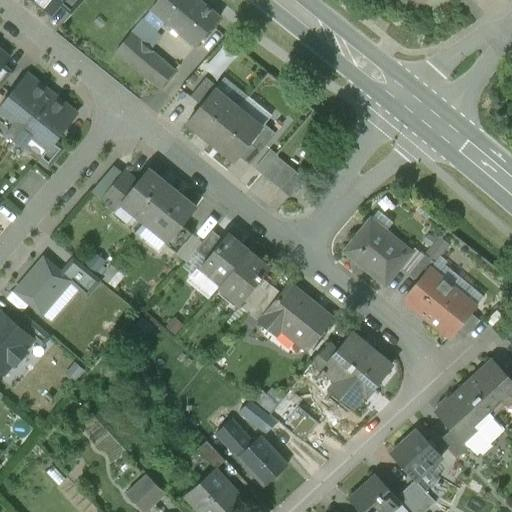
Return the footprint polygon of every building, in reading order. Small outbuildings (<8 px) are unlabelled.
[(33,0),(51,15),(59,5),(63,0),(33,0)] [(63,0),(59,5),(72,15),(84,0),(63,0)] [(220,18),(197,0),(159,0),(150,11),(162,21),(195,48),(220,18)] [(415,12),(430,1),(429,0),(410,0),(405,4),(413,14),(415,12)] [(415,12),(425,24),(453,0),(430,0),(430,1),(415,12)] [(130,35),(142,45),(162,21),(150,11),(130,35)] [(142,45),(130,35),(115,53),(160,90),(175,72),(142,45)] [(0,52),(0,69),(3,66),(8,59),(0,52)] [(3,66),(0,69),(0,89),(13,73),(3,66)] [(27,75),(0,108),(0,124),(8,131),(6,135),(23,148),(25,145),(41,158),(42,158),(55,141),(77,114),(27,75)] [(206,78),(190,98),(201,106),(214,90),(215,91),(217,88),(206,78)] [(215,91),(214,90),(201,106),(187,124),(210,143),(238,109),(215,91)] [(261,128),(238,109),(210,143),(234,163),(239,157),(248,145),(262,129),(261,128)] [(262,129),(248,145),(259,154),(275,134),(263,125),(261,128),(262,129)] [(55,141),(42,158),(41,158),(39,161),(49,169),(65,149),(55,141)] [(248,145),(239,157),(249,166),(259,154),(248,145)] [(277,157),(262,176),(271,183),(286,165),(277,157)] [(286,165),(271,183),(280,191),(296,172),(286,165)] [(138,182),(120,204),(121,205),(144,224),(172,189),(148,170),(138,182)] [(124,171),(101,200),(116,212),(121,205),(120,204),(138,182),(124,171)] [(296,172),(280,191),(290,198),(305,180),(296,172)] [(172,189),(144,224),(167,242),(168,243),(181,226),(196,208),(172,189)] [(370,220),(344,253),(385,286),(411,253),(370,220)] [(181,226),(168,243),(167,242),(165,245),(176,255),(192,235),(181,226)] [(212,232),(195,252),(206,261),(222,241),(212,232)] [(206,261),(201,267),(221,284),(248,251),(228,234),(222,241),(206,261)] [(221,284),(218,289),(239,306),(254,289),(270,269),(248,251),(221,284)] [(424,256),(409,275),(418,283),(429,269),(430,270),(435,264),(424,256)] [(42,260),(14,292),(39,314),(67,282),(42,260)] [(418,283),(403,301),(450,339),(456,332),(470,314),(475,307),(430,270),(429,269),(418,283)] [(332,320),(288,284),(281,294),(258,322),(276,336),(281,330),(307,351),(332,320)] [(263,297),(249,314),(258,322),(281,294),(271,286),(263,297)] [(254,289),(239,306),(249,314),(263,297),(254,289)] [(2,314),(0,317),(0,372),(4,375),(13,365),(15,367),(26,354),(24,352),(33,341),(15,325),(2,314)] [(470,314),(456,332),(464,339),(479,321),(470,314)] [(23,315),(15,325),(43,348),(51,339),(23,315)] [(373,350),(361,340),(359,342),(351,335),(337,352),(320,372),(321,373),(318,377),(320,379),(324,373),(335,382),(329,390),(353,409),(369,388),(372,391),(378,384),(377,384),(390,368),(371,352),(373,350)] [(327,344),(311,365),(320,372),(337,352),(327,344)] [(492,363),(465,388),(492,418),(511,399),(511,384),(507,379),(492,363)] [(465,388),(437,414),(452,430),(464,443),(465,443),(492,418),(465,388)] [(318,424),(290,401),(275,420),(303,443),(318,424)] [(492,418),(465,443),(470,448),(474,453),(478,453),(479,453),(499,434),(503,430),(492,418)] [(252,444),(231,421),(217,434),(238,457),(252,444)] [(452,430),(442,439),(459,458),(470,448),(465,443),(464,443),(452,430)] [(418,431),(390,456),(414,482),(415,481),(441,457),(418,431)] [(238,457),(237,458),(264,487),(287,466),(260,437),(238,457)] [(224,462),(206,442),(197,450),(215,470),(216,470),(224,462)] [(215,470),(185,498),(197,511),(236,511),(246,503),(216,470),(215,470)] [(164,494),(147,476),(137,486),(154,504),(164,494)] [(376,476),(349,501),(358,511),(389,511),(400,503),(400,502),(397,498),(376,476)] [(425,511),(435,503),(415,481),(414,482),(406,490),(425,511)] [(145,511),(154,504),(137,486),(127,496),(142,511),(145,511)] [(425,511),(406,490),(397,498),(400,502),(400,503),(407,511),(425,511)]
